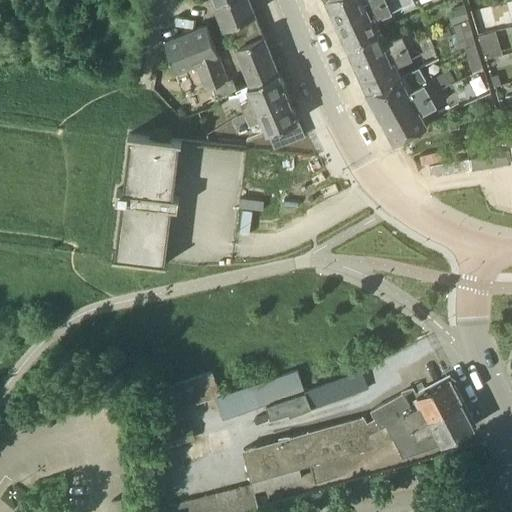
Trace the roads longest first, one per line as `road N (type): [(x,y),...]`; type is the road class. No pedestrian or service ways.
road 1 (motorway): [(511,205),(0,148)]
road 2 (motorway): [(0,202),(511,251)]
road 3 (tertiary): [(479,253),(420,229),(381,194),(336,118),(288,0)]
road 4 (residential): [(113,180),(157,0)]
road 5 (unclassified): [(511,430),(476,350),(472,285),(479,253)]
